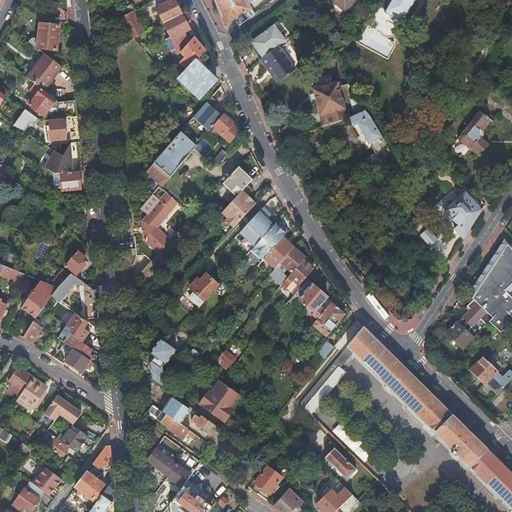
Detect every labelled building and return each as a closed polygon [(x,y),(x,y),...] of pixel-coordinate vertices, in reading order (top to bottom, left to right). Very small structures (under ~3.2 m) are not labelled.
[(164,24),(182,15),(174,0),(156,0),(152,2),(164,24)] [(212,0),(226,27),(234,21),(238,28),(257,14),(246,0),(212,0)] [(355,0),(337,0),(347,9),(355,0)] [(392,0),(384,14),(402,23),(415,0),(392,0)] [(120,12),(123,17),(133,13),(135,11),(132,5),(120,12)] [(67,23),(67,13),(58,7),(54,13),(55,23),(67,23)] [(122,18),(133,41),(135,40),(144,35),(133,13),(123,17),(122,18)] [(190,30),(182,15),(164,24),(171,38),(165,41),(172,53),(178,50),(178,51),(188,41),(184,34),(187,32),(190,30)] [(38,39),(37,49),(56,51),(59,27),(40,24),(38,39)] [(279,46),(285,42),(285,41),(280,35),(274,27),(253,42),(251,44),(255,50),(253,51),(260,61),(261,60),(279,46)] [(200,58),(205,53),(202,47),(194,38),(192,40),(180,54),(184,59),(179,65),(187,73),(190,69),(200,58)] [(30,40),(29,43),(37,49),(38,39),(32,39),(30,40)] [(172,53),(175,59),(185,49),(189,44),(188,41),(178,51),(178,50),(172,53)] [(297,71),(279,46),(261,60),(270,72),(270,75),(278,85),(297,71)] [(37,73),(48,58),(45,56),(34,70),(37,73)] [(44,91),(61,68),(48,58),(37,73),(34,70),(27,79),(28,80),(35,85),(44,91)] [(187,73),(181,80),(199,96),(212,81),(198,68),(203,62),(200,58),(190,69),(187,73)] [(260,61),(259,61),(270,75),(270,72),(261,60),(260,61)] [(326,127),(349,119),(354,117),(352,107),(342,110),(344,116),(341,117),(339,111),(333,86),(332,86),(330,76),(310,80),(313,90),(319,115),(326,114),(328,121),(325,122),(326,126),(326,127)] [(57,101),(44,91),(35,85),(29,93),(32,96),(35,98),(29,106),(43,117),(50,108),(51,108),(54,109),(57,104),(56,102),(57,101)] [(35,98),(32,96),(26,104),(29,106),(35,98)] [(368,117),(350,97),(352,107),(354,117),(349,119),(354,128),(358,126),(369,146),(379,140),(384,148),(375,154),(363,162),(365,163),(363,165),(363,167),(363,168),(364,169),(365,170),(366,171),(367,171),(369,170),(370,170),(372,172),(393,154),(382,138),(368,117)] [(193,120),(209,133),(212,129),(221,118),(210,108),(215,103),(211,99),(193,120)] [(77,112),(76,101),(63,102),(64,113),(77,112)] [(39,120),(25,110),(14,126),(24,133),(31,123),(32,124),(33,124),(34,125),(35,125),(36,124),(37,123),(39,120)] [(485,117),(479,113),(457,140),(478,157),(488,145),(480,139),(479,131),(487,121),(489,119),(486,116),(485,117)] [(234,124),(224,115),(221,118),(212,129),(218,135),(218,134),(230,143),(237,135),(235,134),(238,131),(232,126),(234,124)] [(78,125),(77,117),(69,118),(69,129),(75,129),(74,125),(78,125)] [(47,134),(50,134),(51,141),(66,140),(65,120),(49,121),(50,127),(47,127),(47,134)] [(80,142),(79,132),(70,132),(70,143),(80,142)] [(203,155),(210,147),(202,140),(196,147),(180,134),(146,173),(163,187),(195,148),(203,155)] [(420,155),(426,150),(415,141),(411,146),(420,155)] [(55,152),(45,169),(55,175),(55,174),(60,174),(83,172),(80,142),(70,143),(62,156),(55,152)] [(217,166),(227,155),(222,152),(213,163),(217,166)] [(26,159),(20,155),(12,171),(19,174),(26,159)] [(227,156),(227,155),(217,166),(218,167),(227,156)] [(252,181),(238,168),(223,185),(237,198),(247,187),(252,181)] [(84,187),(83,172),(60,174),(62,191),(80,190),(80,187),(84,187)] [(152,194),(144,187),(136,195),(145,203),(152,194)] [(247,187),(237,198),(221,214),(227,220),(225,222),(233,229),(255,206),(250,201),(247,198),(253,192),(247,187)] [(456,235),(463,241),(482,211),(465,193),(444,212),(457,227),(454,230),(457,233),(456,235)] [(161,253),(170,243),(156,230),(176,203),(165,194),(142,224),(144,241),(159,255),(161,253)] [(239,235),(254,249),(274,227),(265,220),(270,215),(263,209),(252,221),(254,222),(249,228),(247,226),(239,235)] [(251,252),(262,262),(264,260),(269,255),(269,254),(282,239),(283,239),(287,235),(275,225),(274,227),(254,249),(251,252)] [(428,228),(420,236),(429,246),(437,238),(428,228)] [(52,247),(59,239),(52,237),(46,235),(42,242),(52,247)] [(269,255),(264,260),(275,270),(276,269),(280,264),(281,265),(294,249),(283,239),(282,239),(269,254),(269,255)] [(495,330),(500,335),(508,328),(511,324),(511,323),(511,299),(508,295),(511,291),(511,247),(509,245),(508,246),(504,241),(468,297),(473,302),(492,319),(488,323),(495,330)] [(294,249),(281,265),(292,274),(304,261),(305,259),(294,249)] [(84,258),(77,252),(65,266),(76,276),(85,265),(81,262),(84,258)] [(292,274),(288,279),(287,280),(282,286),(290,294),(297,286),(298,287),(313,270),(304,261),(292,274)] [(280,264),(276,269),(288,279),(292,274),(281,265),(280,264)] [(24,275),(4,267),(0,275),(0,276),(20,285),(24,275)] [(58,289),(70,277),(64,272),(56,275),(47,285),(58,289)] [(78,286),(81,283),(71,276),(70,277),(58,289),(51,298),(59,303),(74,283),(78,286)] [(204,303),(218,287),(206,276),(200,283),(198,281),(190,290),(194,294),(204,303)] [(317,321),(331,304),(332,303),(306,281),(300,288),(293,296),(289,302),(295,307),(300,302),(313,314),(311,316),(317,321)] [(44,284),(40,282),(32,292),(36,295),(44,284)] [(46,305),(51,298),(58,289),(47,285),(44,284),(36,295),(32,292),(21,308),(36,319),(42,310),(46,305)] [(97,319),(94,291),(83,284),(80,302),(81,302),(82,310),(86,310),(87,319),(97,319)] [(297,286),(290,294),(293,296),(300,288),(298,287),(297,286)] [(204,303),(194,294),(189,299),(199,309),(205,303),(204,303)] [(473,340),(467,335),(480,321),(485,326),(488,323),(492,319),(473,302),(467,309),(471,312),(448,337),(463,351),(473,340)] [(66,303),(64,307),(79,318),(81,314),(66,303)] [(317,321),(312,327),(325,338),(345,316),(331,304),(317,321)] [(412,310),(395,324),(405,335),(421,321),(412,310)] [(33,322),(23,339),(32,344),(42,328),(33,322)] [(98,331),(98,322),(94,322),(89,325),(98,331)] [(511,511),(511,476),(469,434),(363,328),(299,405),(305,411),(352,353),(453,452),(451,454),(453,457),(455,455),(511,511)] [(59,340),(71,349),(74,350),(90,362),(94,357),(90,355),(93,350),(92,350),(74,338),(70,335),(70,334),(68,337),(64,334),(59,340)] [(167,344),(161,340),(150,355),(165,366),(176,351),(167,344)] [(324,361),(334,349),(327,343),(317,355),(324,361)] [(90,369),(93,364),(90,362),(74,350),(65,363),(81,374),(86,367),(90,369)] [(235,360),(225,352),(218,361),(220,362),(222,360),(229,366),(235,360)] [(487,384),(498,394),(511,379),(511,371),(510,369),(503,376),(498,372),(498,371),(483,357),(470,370),(486,385),(487,384)] [(20,395),(32,378),(22,371),(19,375),(15,372),(8,383),(19,390),(15,395),(18,398),(20,395)] [(42,385),(32,378),(20,395),(18,398),(16,402),(30,412),(33,408),(44,392),(39,388),(42,385)] [(220,383),(219,382),(210,394),(208,392),(199,405),(225,424),(234,411),(232,409),(241,397),(220,383)] [(46,394),(44,392),(33,408),(35,409),(46,394)] [(64,402),(57,397),(43,416),(54,423),(58,416),(67,404),(64,402)] [(171,399),(161,413),(176,423),(179,420),(182,416),(185,418),(189,412),(171,399)] [(69,406),(67,404),(58,416),(72,426),(81,415),(69,406)] [(256,409),(274,422),(278,418),(260,404),(256,409)] [(183,442),(190,433),(178,425),(176,423),(161,413),(160,415),(156,420),(172,432),(171,433),(183,442)] [(211,437),(217,429),(208,422),(201,417),(199,420),(192,415),(190,418),(189,420),(191,422),(202,430),(211,437)] [(31,432),(36,426),(31,422),(26,428),(31,432)] [(332,431),(363,462),(372,453),(340,422),(332,431)] [(87,438),(72,426),(60,442),(75,453),(87,438)] [(0,439),(6,444),(12,437),(0,428),(0,439)] [(216,441),(222,432),(217,429),(211,437),(216,441)] [(51,435),(47,432),(38,444),(42,447),(51,435)] [(75,453),(60,442),(52,436),(51,438),(53,440),(48,446),(62,457),(66,451),(72,456),(75,453)] [(20,450),(29,456),(33,451),(23,445),(20,450)] [(112,466),(110,447),(107,447),(104,450),(93,466),(99,470),(101,468),(112,466)] [(154,452),(149,459),(149,464),(167,478),(176,465),(156,450),(154,452)] [(335,451),(326,460),(333,467),(347,481),(356,472),(335,451)] [(34,475),(40,467),(28,459),(23,467),(34,475)] [(70,459),(65,465),(75,472),(80,466),(70,459)] [(320,465),(327,472),(333,467),(326,460),(320,465)] [(176,465),(167,478),(165,480),(171,485),(173,483),(180,490),(187,480),(191,475),(176,465)] [(47,470),(45,468),(33,485),(44,493),(49,497),(56,489),(54,487),(60,480),(56,477),(47,470)] [(282,480),(266,468),(254,484),(269,496),(282,480)] [(422,511),(451,482),(438,470),(404,505),(411,511),(422,511)] [(96,504),(101,497),(97,494),(104,486),(87,473),(83,479),(75,489),(85,496),(83,499),(85,501),(87,498),(96,504)] [(96,504),(90,511),(109,511),(116,503),(114,480),(101,497),(96,504)] [(210,497),(187,480),(180,490),(168,506),(168,511),(208,511),(215,504),(208,499),(210,497)] [(30,482),(20,497),(13,505),(13,506),(18,510),(21,507),(27,511),(33,511),(36,509),(34,507),(44,493),(33,485),(32,484),(30,482)] [(6,498),(1,504),(8,509),(9,511),(13,506),(13,505),(20,497),(7,487),(1,495),(6,498)] [(278,511),(300,511),(299,510),(303,505),(289,490),(273,507),(278,511)] [(335,511),(336,511),(352,497),(345,490),(337,498),(332,492),(317,506),(322,511),(335,511)] [(228,502),(223,498),(217,505),(222,509),(228,502)]
